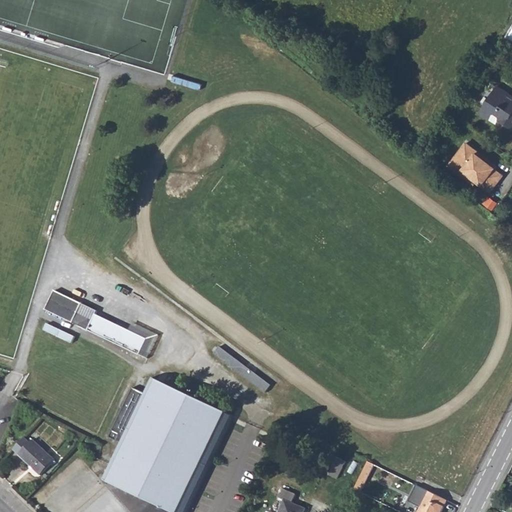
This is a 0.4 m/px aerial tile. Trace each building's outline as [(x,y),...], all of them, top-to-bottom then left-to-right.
[(488,98),(479,114),(489,120),(496,125),(499,121),(506,125),(508,122),(511,124),(511,98),(507,96),(509,94),(496,86),(492,92),(494,94),(491,100),(488,98)] [(478,152),(466,143),(453,161),(464,169),(463,170),(478,181),(491,191),(503,175),(495,169),(475,155),(478,152)] [(475,155),(495,169),(497,166),(478,152),(475,155)] [(453,161),(450,165),(475,185),(478,181),(463,170),(464,169),(453,161)] [(488,196),(482,204),(491,212),(498,204),(488,196)] [(60,293),(51,312),(175,373),(187,346),(172,338),(167,349),(100,317),(100,313),(60,293)] [(62,333),(59,340),(87,353),(90,346),(62,333)] [(218,348),(212,355),(265,395),(271,388),(218,348)] [(122,444),(104,480),(155,505),(146,511),(188,511),(233,419),(153,380),(145,396),(133,390),(110,439),(122,444)] [(12,450),(17,456),(38,476),(52,462),(31,442),(28,445),(22,440),(12,450)] [(332,456),(324,474),(338,480),(347,463),(332,456)] [(282,490),(278,499),(285,502),(280,511),(304,511),(305,511),(290,504),(294,496),(282,490)] [(430,493),(420,511),(443,511),(448,502),(430,493)]
